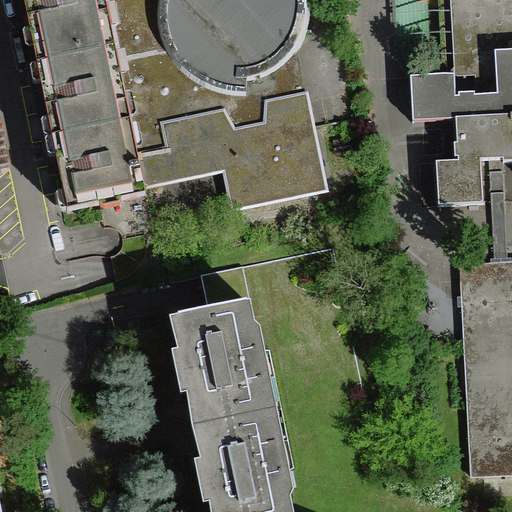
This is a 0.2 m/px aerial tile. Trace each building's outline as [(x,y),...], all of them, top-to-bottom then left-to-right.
[(24,0),(38,66),(116,50),(106,0),(24,0)] [(106,0),(116,50),(124,87),(132,123),(139,160),(145,191),(224,174),(232,213),(238,212),(330,193),(316,127),(309,93),(304,94),(303,87),(299,87),(294,59),(303,47),(310,23),(311,4),(310,0),(106,0)] [(511,0),(451,0),(455,54),(450,54),(452,77),(452,99),(496,97),(494,53),(511,52),(511,0)] [(45,103),(124,87),(116,50),(38,66),(45,103)] [(452,99),(452,77),(411,78),(413,123),(457,120),(459,162),(437,163),(440,208),(484,205),(481,162),(511,160),(511,52),(494,53),(496,97),(452,99)] [(53,140),(132,123),(124,87),(45,103),(53,140)] [(61,176),(139,160),(132,123),(53,140),(61,176)] [(61,176),(68,212),(147,197),(145,191),(139,160),(61,176)] [(463,302),(511,299),(511,245),(508,246),(505,194),(493,194),(496,247),(450,250),(453,302),(463,302)] [(120,252),(112,258),(116,282),(132,275),(142,265),(147,253),(148,235),(123,240),(123,247),(120,252)] [(209,311),(248,303),(241,268),(201,277),(209,311)] [(511,476),(511,299),(463,302),(466,347),(473,479),(484,478),(511,476)] [(193,428),(271,412),(248,303),(209,311),(170,319),(181,362),(189,400),(190,404),(193,428)] [(291,511),(271,412),(193,428),(195,437),(211,504),(211,511),(291,511)]
